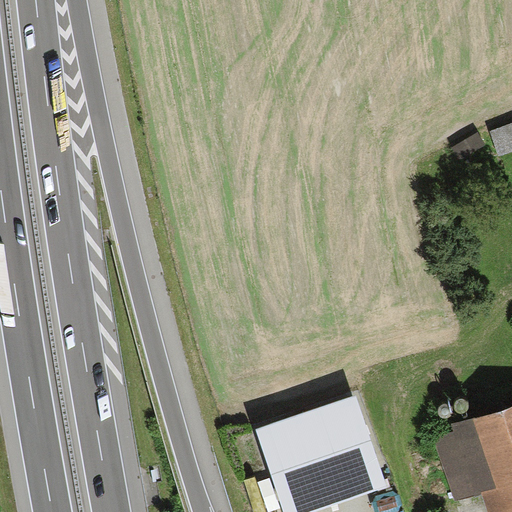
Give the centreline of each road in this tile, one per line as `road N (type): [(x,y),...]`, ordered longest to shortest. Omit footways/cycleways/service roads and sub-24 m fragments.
road 1 (motorway): [(209,511),(143,295),(78,0)]
road 2 (motorway): [(115,511),(33,0)]
road 3 (motorway): [(0,189),(54,511)]
